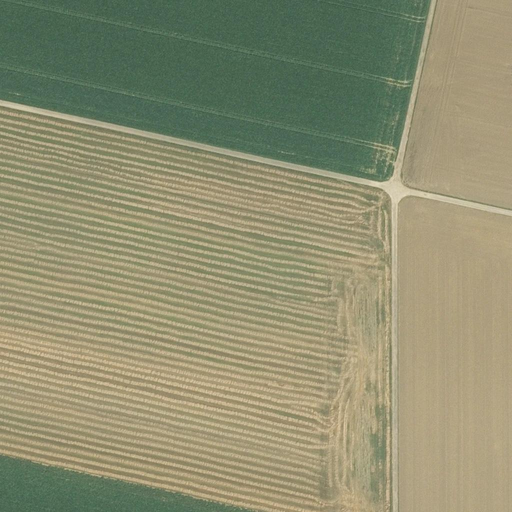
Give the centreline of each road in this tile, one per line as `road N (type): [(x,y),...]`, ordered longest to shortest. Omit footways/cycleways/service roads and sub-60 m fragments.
road 1 (track): [(511,219),(0,104)]
road 2 (track): [(401,511),(394,189),(434,0)]
